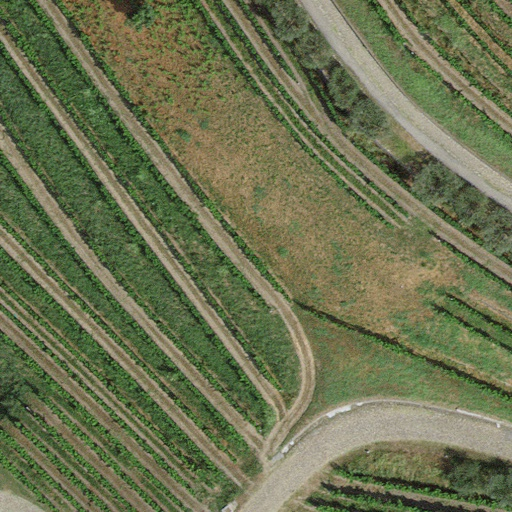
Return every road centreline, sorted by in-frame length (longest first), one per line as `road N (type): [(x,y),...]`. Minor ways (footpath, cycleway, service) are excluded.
road 1 (track): [(317,0),(406,109),(511,191)]
road 2 (track): [(511,437),(459,420),(353,436),(280,511)]
